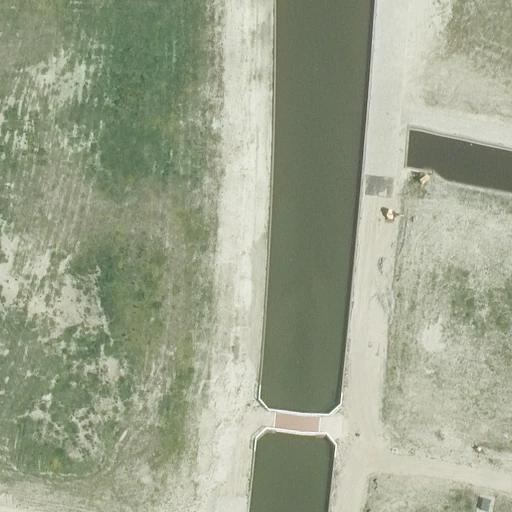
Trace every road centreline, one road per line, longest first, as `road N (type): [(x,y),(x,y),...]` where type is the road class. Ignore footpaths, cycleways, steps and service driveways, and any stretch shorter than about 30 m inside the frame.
road 1 (residential): [(386,115),(360,432)]
road 2 (residential): [(360,432),(511,468)]
road 3 (residential): [(511,143),(386,115)]
